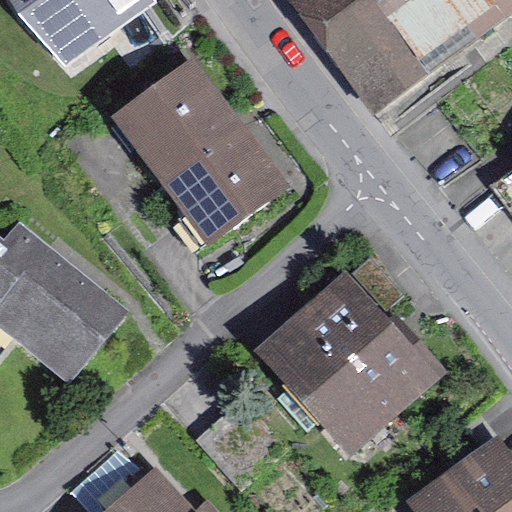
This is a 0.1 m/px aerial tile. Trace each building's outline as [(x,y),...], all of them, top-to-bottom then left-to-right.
[(148,0),(7,0),(58,72),(153,7),(148,0)] [(511,18),(511,0),(282,0),(374,122),(511,18)] [(154,188),(239,124),(193,63),(108,127),(154,188)] [(289,190),(239,124),(154,188),(205,255),(289,190)] [(511,178),(498,189),(511,207),(511,178)] [(131,311),(20,224),(3,245),(0,241),(0,334),(69,389),(131,311)] [(349,466),(441,383),(343,276),(251,359),(349,466)] [(404,511),(511,511),(511,460),(494,438),(402,509),(404,511)] [(219,511),(212,504),(202,511),(195,511),(156,468),(107,511),(219,511)]
